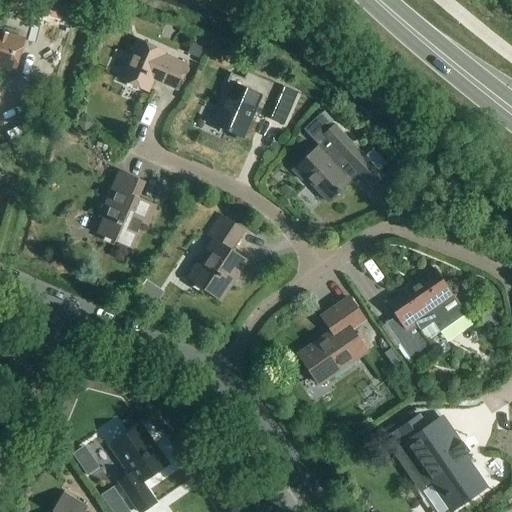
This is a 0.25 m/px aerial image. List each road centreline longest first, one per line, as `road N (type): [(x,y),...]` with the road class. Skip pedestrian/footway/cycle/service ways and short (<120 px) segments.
road 1 (tertiary): [(0,281),(219,378)]
road 2 (residential): [(318,272),(256,201),(142,149)]
road 3 (residential): [(318,272),(393,230),(498,270),(511,286)]
road 4 (primary): [(511,115),(378,0)]
road 5 (residential): [(219,378),(271,306),(318,272)]
road 6 (tertiary): [(219,378),(254,413),(303,487)]
